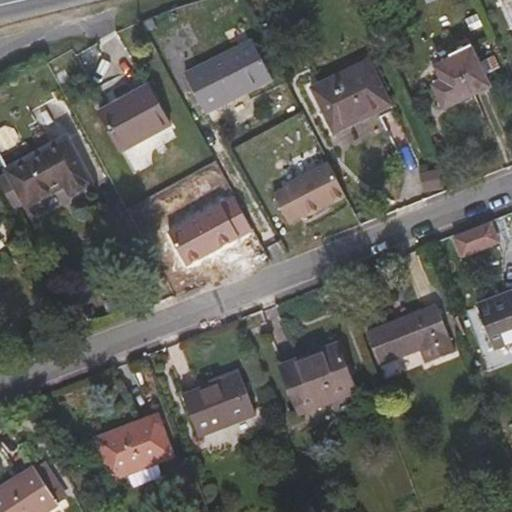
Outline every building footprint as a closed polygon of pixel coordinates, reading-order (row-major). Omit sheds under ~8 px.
[(208,115),(274,80),(253,39),(186,74),(208,115)] [(491,87),(475,51),(438,67),(445,82),(437,85),(446,106),(491,87)] [(393,104),(369,59),(312,89),(336,135),(393,104)] [(170,126),(150,86),(101,112),(122,151),(170,126)] [(94,186),(69,139),(7,171),(26,207),(67,185),(73,196),(94,186)] [(287,222),(345,196),(329,159),(270,185),(287,222)] [(421,192),(443,186),(437,167),(415,173),(421,192)] [(451,230),(457,253),(498,243),(493,220),(451,230)] [(511,357),(511,293),(478,307),(500,363),(511,357)] [(456,353),(437,305),(368,332),(381,365),(422,348),(428,363),(456,353)] [(358,390),(340,344),(282,366),(300,412),(358,390)] [(200,436),(257,414),(241,373),(184,395),(200,436)] [(174,455),(159,415),(98,438),(113,479),(174,455)] [(44,511),(60,502),(36,467),(0,490),(0,511),(44,511)]
